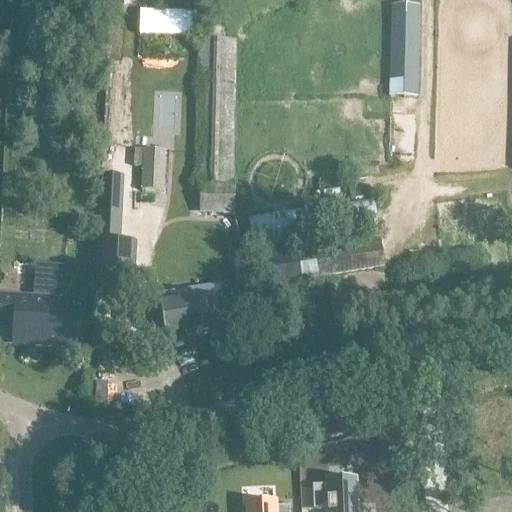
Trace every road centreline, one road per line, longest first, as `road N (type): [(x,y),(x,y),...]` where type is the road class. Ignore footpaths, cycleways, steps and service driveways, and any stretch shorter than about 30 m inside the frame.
road 1 (unclassified): [(23,411),(85,428),(147,430),(423,355)]
road 2 (unknown): [(427,222),(428,0)]
road 3 (residential): [(423,355),(439,511)]
